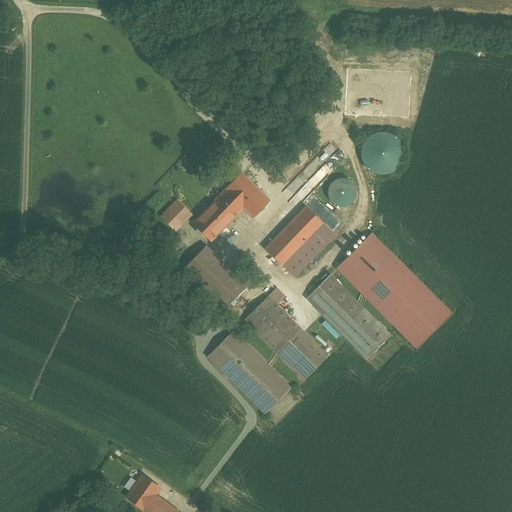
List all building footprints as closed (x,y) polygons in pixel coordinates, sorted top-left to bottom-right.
[(403,176),(411,138),(374,131),(366,168),(403,176)] [(270,200),(242,173),(219,197),(226,205),(225,206),(236,217),(244,208),(254,218),(270,200)] [(357,178),(331,183),(337,208),(362,203),(357,178)] [(304,188),(297,196),(303,201),(310,193),(304,188)] [(219,197),(194,223),(212,240),(225,227),(236,217),(225,206),(226,205),(219,197)] [(333,232),(307,207),(265,250),(283,267),(296,253),(305,262),(333,232)] [(187,219),(179,211),(171,219),(178,227),(187,219)] [(452,313),(372,234),(337,270),(416,348),(452,313)] [(248,284),(209,246),(200,256),(187,269),(196,278),(200,274),(229,303),(248,284)] [(331,276),(308,299),(342,333),(365,310),(331,276)] [(301,329),(269,297),(246,320),(278,352),(301,329)] [(390,335),(365,310),(342,333),(367,358),(390,335)] [(291,388),(234,331),(208,357),(265,414),(291,388)] [(388,355),(393,359),(404,347),(393,338),(379,355),(385,359),(388,355)] [(160,488),(143,475),(127,498),(144,510),(147,511),(153,511),(162,500),(155,495),(160,488)] [(178,511),(162,500),(153,511),(178,511)]
